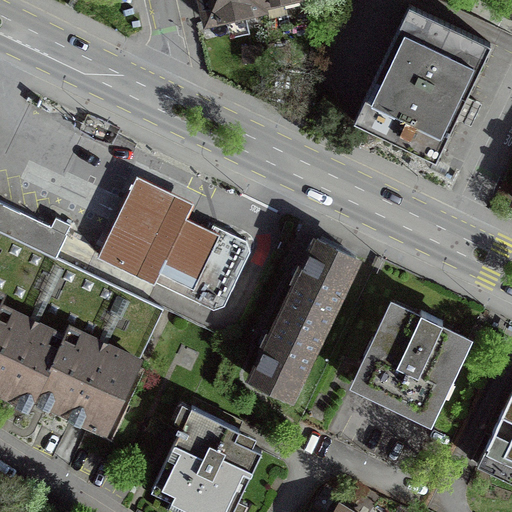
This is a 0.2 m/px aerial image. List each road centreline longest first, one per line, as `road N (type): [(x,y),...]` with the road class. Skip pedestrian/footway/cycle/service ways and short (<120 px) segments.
road 1 (primary): [(157,103),(449,244)]
road 2 (primary): [(0,27),(157,103)]
road 3 (residential): [(449,244),(511,113)]
